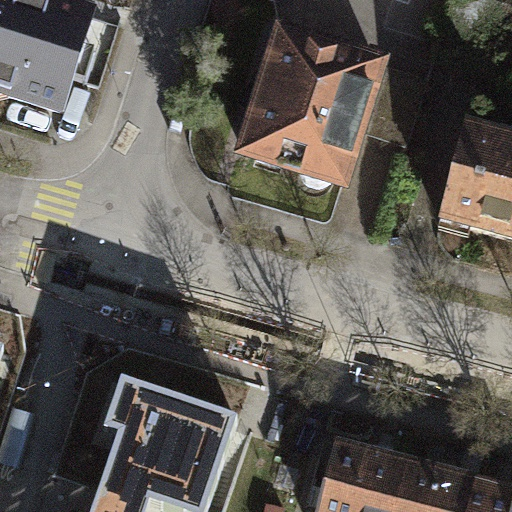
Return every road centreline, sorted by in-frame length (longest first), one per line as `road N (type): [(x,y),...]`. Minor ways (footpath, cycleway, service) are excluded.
road 1 (residential): [(100,248),(511,357)]
road 2 (residential): [(6,511),(100,248)]
road 3 (residential): [(100,248),(181,0)]
